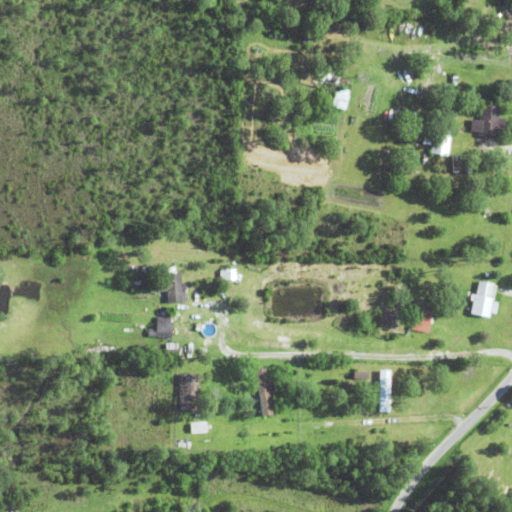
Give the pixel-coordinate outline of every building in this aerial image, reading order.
[(496,135),(495,141),(477,140),(478,135),(469,135),(470,122),(478,122),(479,108),(498,109),(497,121),(504,122),(503,136),(496,135)] [(428,156),(432,135),(449,138),(446,159),(428,156)] [(455,301),(460,302),(465,275),(474,277),(472,285),(478,286),(476,299),(469,298),(466,316),(452,314),(455,301)] [(166,295),(158,295),(157,283),(164,283),(164,277),(179,276),(180,287),(183,286),(185,305),(166,306),(166,295)] [(491,284),(477,281),(475,294),(471,294),(468,313),(494,317),(496,301),(489,300),(491,284)] [(407,333),(409,321),(412,322),(414,309),(431,311),(427,336),(407,333)] [(147,331),(154,332),(155,324),(159,325),(160,320),(170,321),(169,326),(172,326),(170,342),(146,340),(147,331)] [(164,352),(164,347),(177,347),(177,359),(164,359),(164,352)] [(81,350),(115,349),(115,356),(82,357),(81,350)] [(273,382),(275,394),(268,395),(271,419),(261,421),(254,373),(264,371),(266,383),(273,382)] [(176,414),(178,377),(199,378),(197,415),(176,414)] [(377,411),(378,380),(394,381),(393,411),(377,411)] [(189,427),(205,426),(206,436),(190,437),(189,427)]
